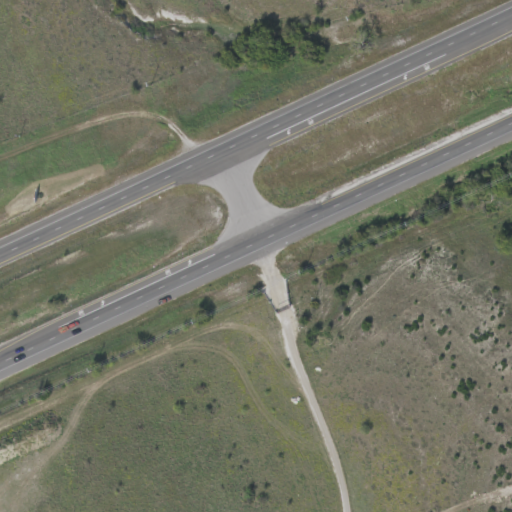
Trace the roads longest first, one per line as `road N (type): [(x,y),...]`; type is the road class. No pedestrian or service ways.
road 1 (trunk): [(511,9),(0,249)]
road 2 (trunk): [(0,358),(260,237)]
road 3 (trunk): [(260,237),(511,117)]
